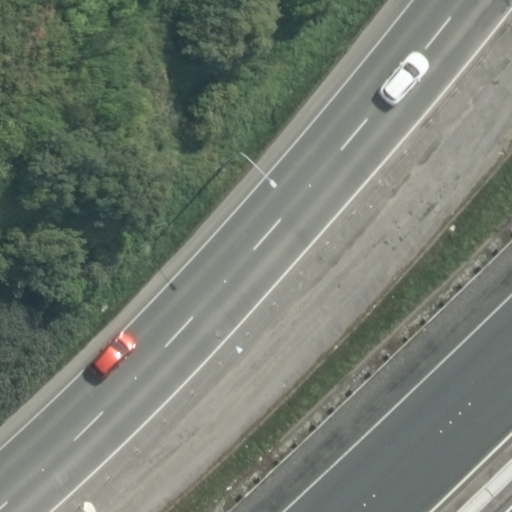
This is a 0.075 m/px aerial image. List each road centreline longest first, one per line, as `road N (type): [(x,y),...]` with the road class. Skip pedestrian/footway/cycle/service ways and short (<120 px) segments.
road 1 (trunk): [(0,509),(195,318),(482,0)]
road 2 (motorway): [(354,511),(511,363)]
